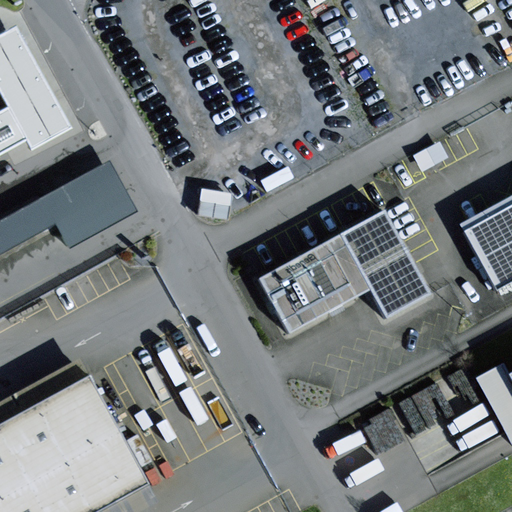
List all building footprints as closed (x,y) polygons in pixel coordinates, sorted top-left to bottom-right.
[(0,98),(5,109),(0,112),(0,154),(26,141),(31,151),(69,131),(15,27),(0,34),(0,98)] [(445,157),(438,143),(414,157),(421,170),(445,157)] [(0,222),(0,256),(56,224),(69,247),(134,213),(106,164),(0,222)] [(231,196),(200,191),(196,217),(227,222),(231,196)] [(511,280),(511,197),(459,227),(495,290),(511,280)] [(429,295),(383,212),(258,281),(288,335),(368,291),(384,319),(429,295)] [(511,367),(509,363),(480,380),(471,365),(391,411),(427,474),(505,429),(511,442),(511,367)] [(0,511),(100,511),(153,484),(93,375),(0,426),(0,511)]
